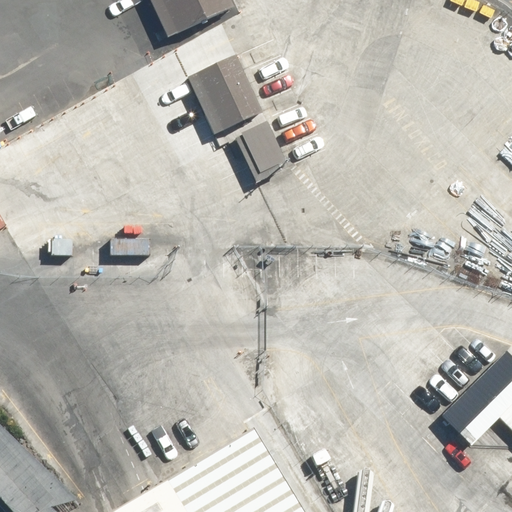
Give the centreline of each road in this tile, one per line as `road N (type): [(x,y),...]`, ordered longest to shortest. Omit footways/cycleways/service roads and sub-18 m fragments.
road 1 (unknown): [(21,161),(105,99),(218,35),(279,14),(352,31),(385,121),(368,187),(250,201)]
road 2 (unknown): [(449,511),(283,284)]
road 3 (unknown): [(269,511),(161,351),(88,315)]
road 4 (unknown): [(250,201),(21,161)]
road 5 (unknown): [(283,284),(511,318)]
road 6 (unknown): [(88,315),(283,284)]
